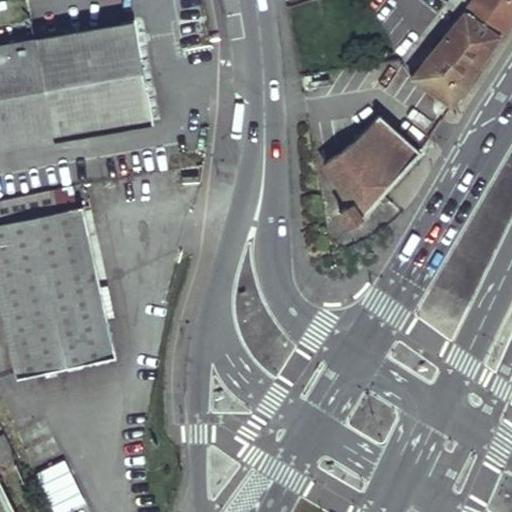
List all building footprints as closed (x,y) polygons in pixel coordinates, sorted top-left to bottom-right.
[(511,0),(447,0),(444,4),(459,16),(410,80),(451,108),(511,21),(511,0)] [(0,44),(34,38),(30,21),(0,26),(0,44)] [(0,150),(151,122),(133,25),(35,43),(34,38),(0,44),(0,150)] [(390,75),(388,62),(369,65),(371,78),(390,75)] [(355,143),(322,165),(349,208),(340,216),(349,230),(363,221),(418,153),(378,118),(355,143)] [(114,359),(82,209),(0,226),(0,301),(16,380),(114,359)] [(34,472),(54,511),(65,511),(86,502),(63,457),(34,472)] [(13,511),(0,484),(0,511),(13,511)]
